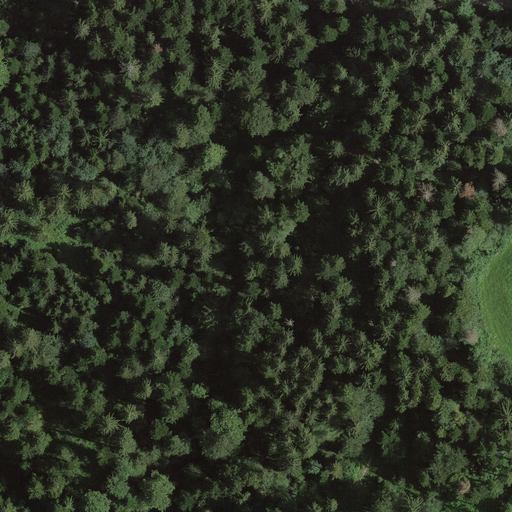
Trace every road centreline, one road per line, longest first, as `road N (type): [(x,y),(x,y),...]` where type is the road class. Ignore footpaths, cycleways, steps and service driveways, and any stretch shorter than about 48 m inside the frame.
road 1 (track): [(491,0),(454,38),(412,120),(340,207),(340,255),(379,332),(385,370),(365,461)]
road 2 (track): [(0,210),(61,244),(85,282),(119,388),(100,477),(77,511)]
road 3 (track): [(479,0),(395,14),(355,0)]
